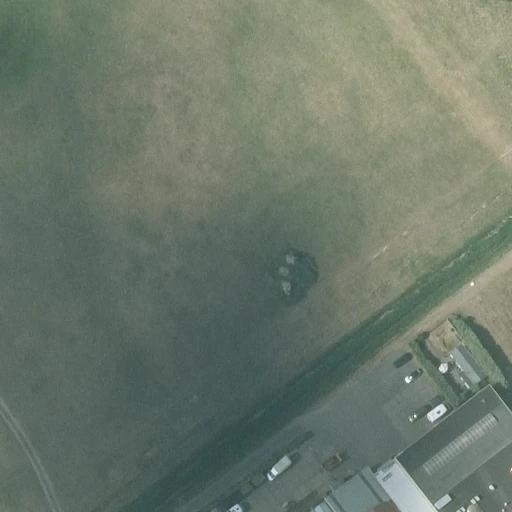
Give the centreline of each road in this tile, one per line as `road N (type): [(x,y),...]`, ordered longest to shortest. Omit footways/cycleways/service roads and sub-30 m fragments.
road 1 (track): [(297,428),(511,255)]
road 2 (unclassified): [(297,428),(190,511)]
